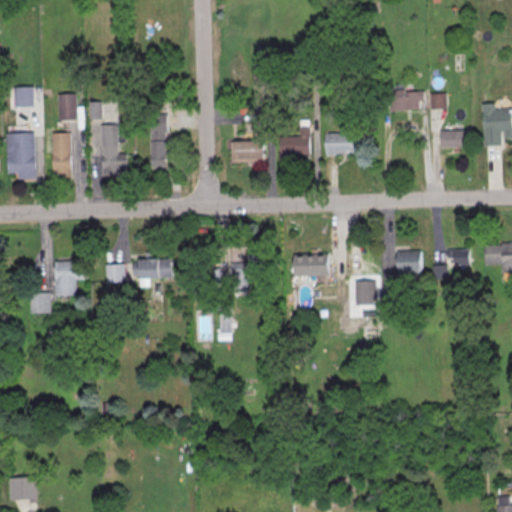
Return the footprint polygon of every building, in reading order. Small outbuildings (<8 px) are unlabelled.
[(274,46),(293,46),(293,63),(275,63),(274,46)] [(248,60),(230,60),(230,86),(248,86),(248,60)] [(256,98),(266,98),(266,70),(256,70),(256,98)] [(41,86),(14,86),(14,107),(41,107),(41,86)] [(386,88),(387,110),(417,109),(417,99),(422,99),(421,90),(402,90),(402,88),(386,88)] [(55,93),(73,92),(74,119),(56,119),(55,93)] [(428,92),(443,92),(444,107),(428,107),(428,92)] [(90,117),(101,117),(101,101),(90,101),(90,117)] [(479,102),(481,144),(491,144),(499,144),(499,130),(501,130),(502,137),(511,137),(510,107),(493,107),(493,101),(479,102)] [(168,165),(168,114),(150,114),(150,165),(168,165)] [(99,123),(115,123),(116,153),(124,152),(124,173),(101,174),(99,123)] [(438,129),(466,128),(466,145),(438,146),(438,129)] [(4,132),(32,131),(33,176),(16,177),(16,171),(5,172),(4,132)] [(49,131),(68,131),(69,175),(50,176),(49,131)] [(323,133),(352,132),(352,148),(324,149),(323,133)] [(279,136),(307,135),(308,152),(280,153),(279,136)] [(233,140),(261,139),(261,156),(233,157),(233,140)] [(482,244),(499,244),(499,242),(511,242),(511,264),(482,265),(482,244)] [(445,249),(467,248),(468,263),(452,264),(451,257),(445,257),(445,249)] [(229,262),(244,262),(243,249),(263,249),(264,274),(245,275),(245,285),(230,286),(229,262)] [(395,251),(419,250),(420,272),(396,273),(395,251)] [(293,255),(327,254),(327,274),(293,274),(293,255)] [(137,259),(165,258),(166,275),(137,276),(137,259)] [(52,260),(53,295),(75,294),(74,279),(82,278),(82,259),(52,260)] [(126,282),(126,263),(107,263),(107,282),(126,282)] [(353,281),(375,280),(375,304),(354,304),(353,281)] [(381,280),(394,280),(394,295),(381,295),(381,280)] [(28,292),(48,292),(49,312),(28,312),(28,292)] [(220,333),(232,333),(232,310),(220,310),(220,333)] [(7,477),(34,476),(34,498),(21,498),(8,499),(7,477)] [(497,511),(511,511),(511,496),(497,496),(497,511)]
